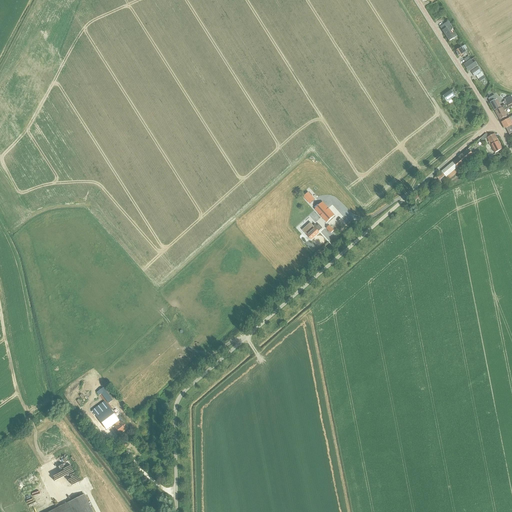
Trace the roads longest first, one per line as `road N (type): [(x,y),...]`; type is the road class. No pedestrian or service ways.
road 1 (unclassified): [(176,511),(174,415),(182,392),(495,121)]
road 2 (tertiary): [(495,121),(417,0)]
